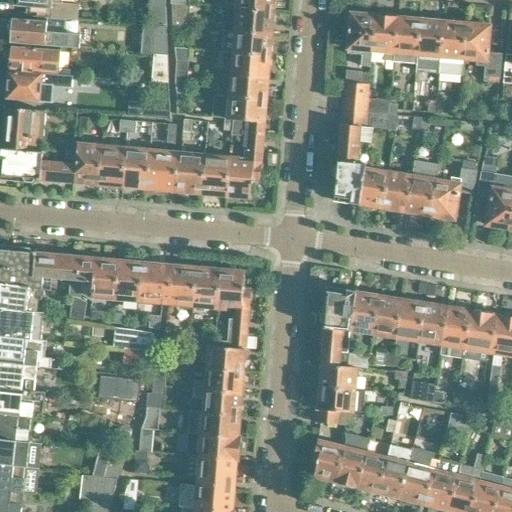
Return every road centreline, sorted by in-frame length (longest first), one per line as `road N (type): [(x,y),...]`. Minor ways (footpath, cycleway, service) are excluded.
road 1 (residential): [(295,244),(0,215)]
road 2 (residential): [(295,244),(276,507)]
road 3 (residential): [(317,0),(295,244)]
road 4 (residential): [(511,281),(295,244)]
